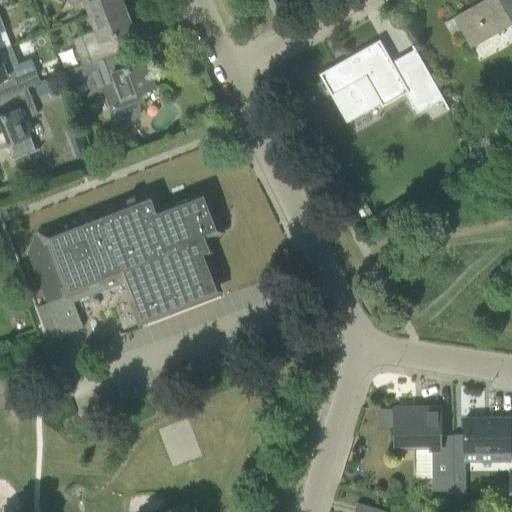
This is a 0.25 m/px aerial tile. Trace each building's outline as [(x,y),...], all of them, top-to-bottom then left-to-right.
[(82,0),(89,15),(123,2),(121,0),(66,0),(69,5),(82,0)] [(511,23),(511,0),(483,0),(453,17),(470,47),(489,36),(487,32),(510,19),(511,23)] [(71,39),(82,66),(117,53),(111,37),(133,29),(123,2),(89,15),(94,29),(80,35),(81,36),(71,39)] [(330,68),(319,74),(346,122),(379,103),(381,107),(405,93),(416,113),(441,99),(443,98),(419,56),(417,57),(396,69),(392,62),(379,40),(356,53),(358,56),(332,71),(330,68)] [(117,53),(82,66),(62,74),(73,100),(103,88),(114,118),(120,121),(126,123),(132,120),(136,115),(138,108),(136,105),(144,102),(140,92),(155,86),(144,60),(122,68),(117,53)] [(40,82),(31,58),(18,63),(17,60),(3,65),(0,57),(0,93),(1,97),(27,87),(40,82)] [(27,87),(1,97),(7,112),(0,115),(0,145),(7,143),(13,159),(36,151),(23,119),(37,114),(27,87)] [(145,171),(133,176),(137,188),(150,184),(145,171)] [(46,303),(36,307),(49,340),(82,327),(73,302),(127,281),(141,317),(217,288),(203,251),(210,249),(207,242),(221,237),(220,233),(224,232),(222,226),(218,228),(204,192),(161,209),(153,187),(36,233),(27,252),(46,303)] [(366,201),(354,207),(361,220),(373,214),(366,201)] [(439,407),(394,408),(394,449),(414,449),(431,449),(431,475),(452,475),(452,461),(452,457),(452,452),(452,435),(439,435),(439,427),(439,407)] [(464,435),(452,435),(452,452),(452,457),(452,461),(477,461),(508,461),(508,451),(508,438),(508,418),(492,418),(467,418),(464,418),(464,420),(464,435)] [(411,500),(406,511),(425,511),(427,506),(411,500)] [(355,506),(360,507),(358,511),(386,511),(356,502),(355,506)]
